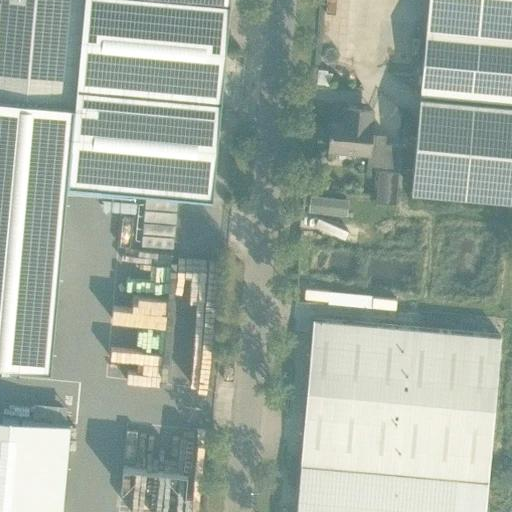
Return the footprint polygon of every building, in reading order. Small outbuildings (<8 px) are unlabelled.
[(0,0),(0,99),(72,106),(81,0),(0,0)] [(81,0),(72,106),(66,184),(213,197),(228,0),(81,0)] [(431,0),(429,30),(499,35),(502,0),(431,0)] [(423,95),(511,101),(511,36),(499,35),(429,30),(423,95)] [(415,193),(511,200),(511,105),(423,99),(415,193)] [(370,134),(372,109),(343,107),(341,125),(330,124),(328,151),(367,154),(366,166),(378,167),(398,169),(400,146),(384,144),(385,135),(370,134)] [(378,167),(375,201),(395,203),(398,169),(378,167)] [(303,463),(489,479),(501,336),(315,320),(303,463)] [(0,511),(41,511),(49,420),(0,416),(0,511)] [(485,511),(489,479),(303,463),(298,511),(485,511)]
